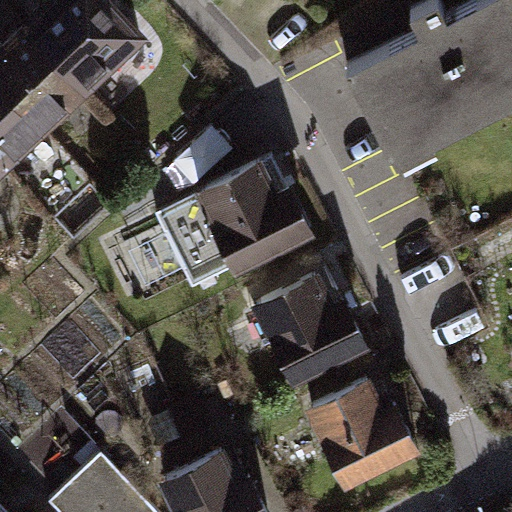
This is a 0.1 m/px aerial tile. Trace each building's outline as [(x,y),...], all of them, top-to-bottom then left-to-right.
[(0,182),(154,46),(112,0),(63,0),(0,56),(0,182)] [(511,111),(511,0),(485,0),(349,67),(398,167),(511,111)] [(292,159),(271,168),(259,141),(187,174),(193,188),(153,206),(185,277),(318,216),(292,159)] [(317,257),(252,287),(286,361),(366,324),(343,275),(328,282),(317,257)] [(355,495),(423,460),(382,379),(314,414),(355,495)] [(176,511),(268,511),(232,440),(158,477),(176,511)] [(157,511),(112,460),(60,506),(64,511),(157,511)]
